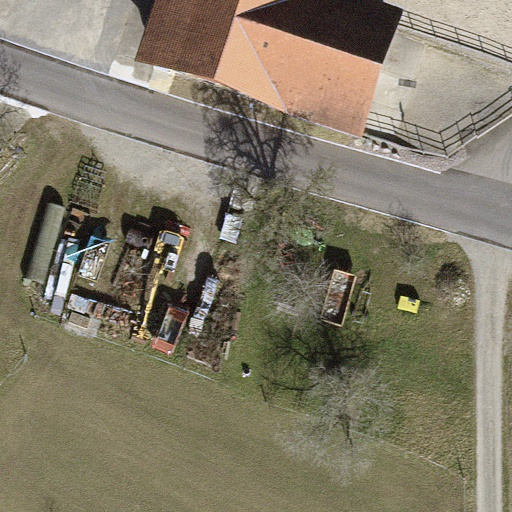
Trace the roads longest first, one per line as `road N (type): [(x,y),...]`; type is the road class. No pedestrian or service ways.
road 1 (tertiary): [(0,63),(298,163),(511,221)]
road 2 (track): [(493,511),(495,215),(511,193)]
